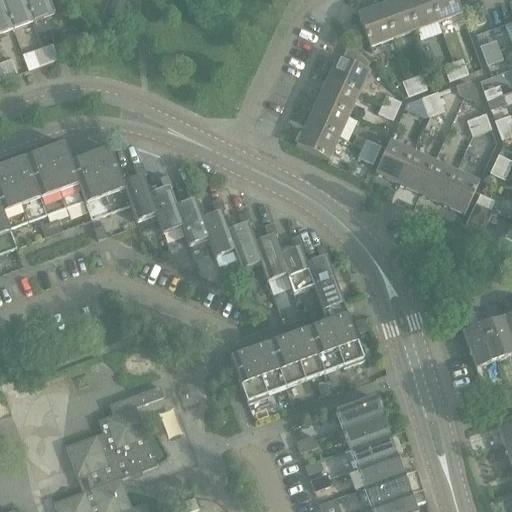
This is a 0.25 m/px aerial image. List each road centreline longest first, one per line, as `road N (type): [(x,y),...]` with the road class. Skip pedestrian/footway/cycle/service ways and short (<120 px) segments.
road 1 (unclassified): [(470,511),(393,271),(324,199),(232,151)]
road 2 (unclassified): [(225,166),(314,213),(365,266),(446,511)]
road 3 (residential): [(0,321),(109,279),(233,338)]
road 4 (unclassified): [(232,151),(106,97),(61,96),(0,115)]
road 5 (unclassified): [(0,149),(55,129),(107,125),(225,166)]
road 6 (residential): [(232,151),(291,19),(309,0)]
